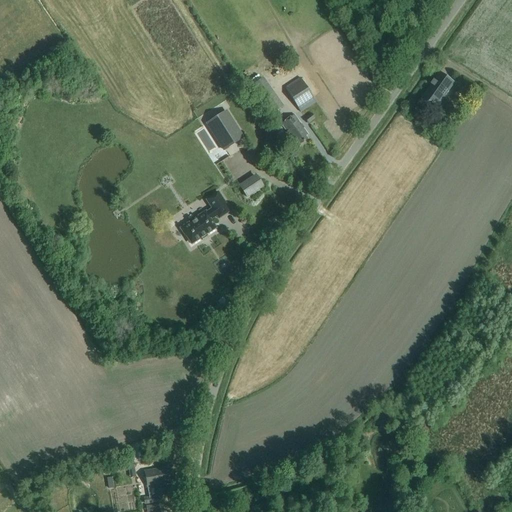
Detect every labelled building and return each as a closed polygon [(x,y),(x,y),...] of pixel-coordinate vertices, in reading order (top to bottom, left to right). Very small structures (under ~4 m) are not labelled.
[(419,105),(442,104),(456,85),(441,74),(419,105)] [(283,106),(262,76),(249,85),(269,115),(268,116),(272,121),(278,117),(274,112),(283,106)] [(316,102),(300,77),(284,87),(301,112),(316,102)] [(243,138),(226,111),(207,124),(225,150),(243,138)] [(305,135),(307,133),(303,127),(302,128),(300,125),(301,124),(294,114),(281,124),(295,142),(297,141),(299,145),(307,139),(305,135)] [(309,123),(315,119),(311,114),(305,118),(309,123)] [(263,186),(255,174),(238,185),(246,197),(263,186)] [(218,219),(230,211),(218,192),(206,200),(212,209),(206,212),(205,211),(197,217),(188,224),(188,223),(179,229),(185,237),(186,236),(191,245),(201,238),(202,241),(208,237),(207,235),(216,229),(210,220),(216,216),(218,219)] [(145,472),(149,497),(145,498),(146,505),(159,503),(158,496),(156,487),(166,485),(165,481),(169,480),(167,468),(145,472)]
